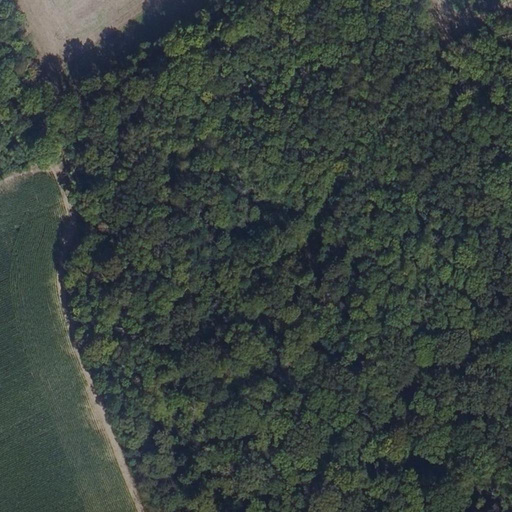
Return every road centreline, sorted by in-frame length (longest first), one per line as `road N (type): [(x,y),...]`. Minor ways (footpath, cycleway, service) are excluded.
road 1 (track): [(206,511),(147,392),(129,337),(133,302),(159,248),(195,218),(385,95),(428,46),(414,0)]
road 2 (track): [(0,184),(63,168),(76,193),(82,220),(67,265),(70,304),(148,511)]
